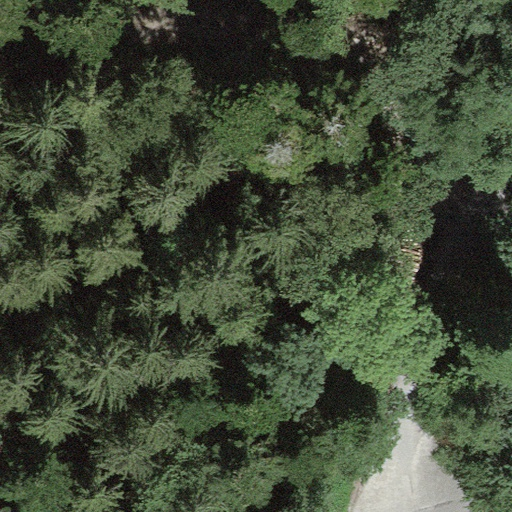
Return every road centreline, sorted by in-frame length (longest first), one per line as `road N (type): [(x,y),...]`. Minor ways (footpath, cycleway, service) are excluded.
road 1 (track): [(418,297),(406,211),(379,118),(283,29),(0,4)]
road 2 (track): [(397,511),(418,297),(511,117)]
road 3 (track): [(511,1),(375,31),(283,29)]
